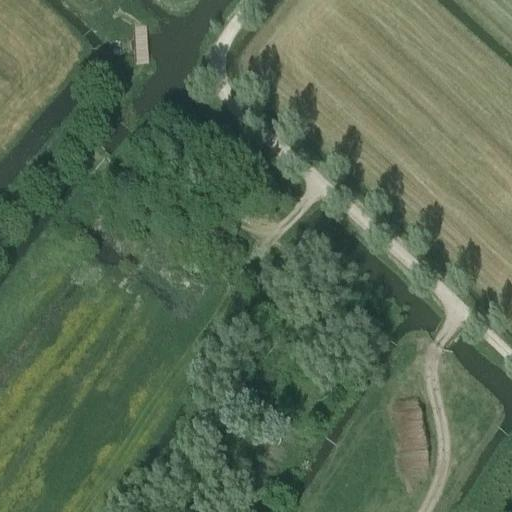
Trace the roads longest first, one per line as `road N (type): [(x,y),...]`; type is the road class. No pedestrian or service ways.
road 1 (track): [(511,361),(317,185)]
road 2 (track): [(317,185),(225,94),(214,66),(223,36),(249,0)]
road 3 (track): [(418,511),(441,472),(430,365),(461,314)]
